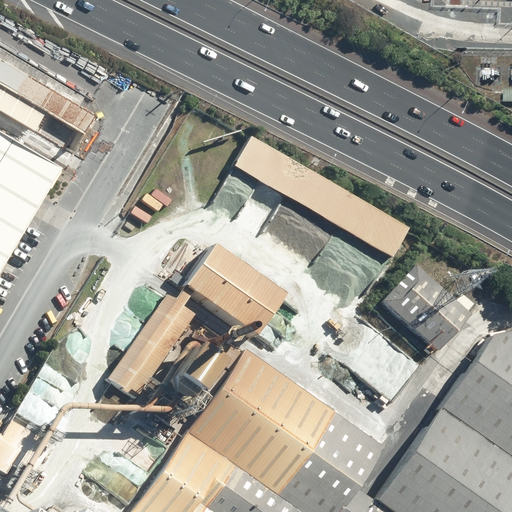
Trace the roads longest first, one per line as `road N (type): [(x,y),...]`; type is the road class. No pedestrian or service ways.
road 1 (motorway): [(511,214),(85,0)]
road 2 (motorway): [(170,0),(511,172)]
road 3 (unclassified): [(0,366),(139,130)]
